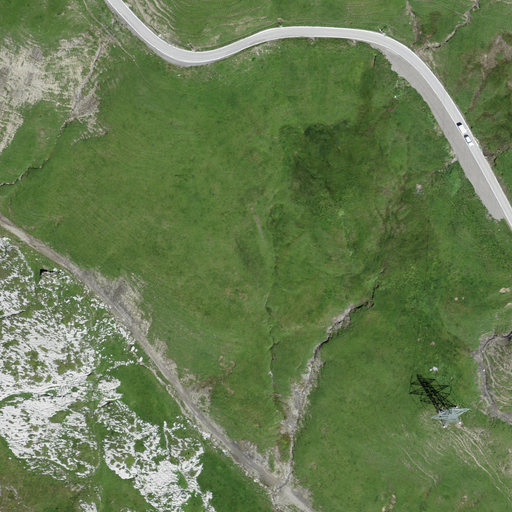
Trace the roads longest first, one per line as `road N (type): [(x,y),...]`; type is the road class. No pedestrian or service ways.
road 1 (tertiary): [(511,218),(448,102),(403,50),(366,35),(294,31),(182,56),(114,0)]
road 2 (track): [(0,213),(125,309),(209,420),(320,511)]
